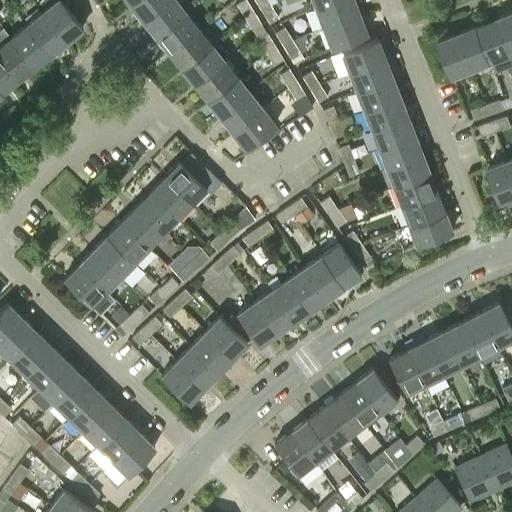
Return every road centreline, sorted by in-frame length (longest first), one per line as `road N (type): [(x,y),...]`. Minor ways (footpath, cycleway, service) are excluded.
road 1 (residential): [(203,454),(303,361),(401,293),(489,256)]
road 2 (residential): [(203,454),(0,254)]
road 3 (residential): [(489,256),(386,0)]
road 4 (residential): [(127,122),(141,105),(141,82),(128,65),(107,59),(86,67),(75,86),(78,108),(94,124)]
road 5 (residential): [(0,223),(94,124)]
